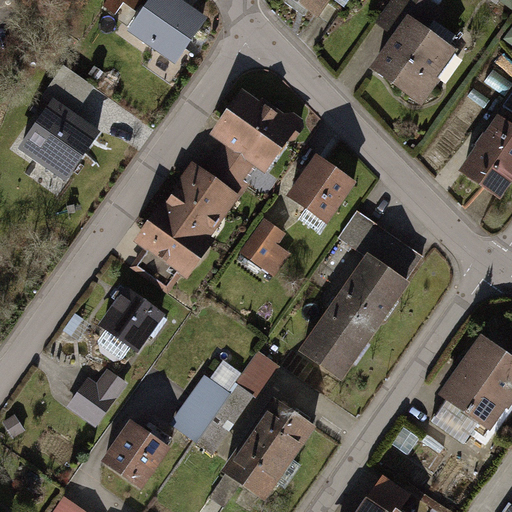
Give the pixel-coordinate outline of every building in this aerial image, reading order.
[(180,0),(152,0),(129,36),(177,67),(209,18),(180,0)] [(341,0),(300,0),(329,19),(341,0)] [(448,7),(437,0),(398,0),(382,24),(405,40),(386,69),(436,103),(472,50),(436,25),(448,7)] [(84,108),(98,86),(74,70),(59,91),(84,108)] [(311,129),(255,89),(220,138),(231,146),(211,173),(201,166),(145,243),(200,282),(227,245),(217,238),(267,170),(277,177),(311,129)] [(96,135),(52,105),(23,149),(67,178),(96,135)] [(511,118),(509,116),(473,174),(511,197),(511,118)] [(371,184),(332,157),(303,198),(342,225),(371,184)] [(430,258),(363,213),(346,239),(375,259),(313,351),(360,382),(427,283),(417,276),(430,258)] [(294,234),(272,219),(248,254),(282,277),(298,254),(286,246),(294,234)] [(174,313),(129,285),(105,324),(149,352),(174,313)] [(511,425),(511,347),(496,337),(456,397),(508,431),(511,425)] [(243,376),(222,361),(176,425),(220,456),(283,366),(261,350),(243,376)] [(102,384),(94,378),(72,409),(104,431),(137,384),(113,367),(102,384)] [(332,429),(286,398),(236,473),(283,504),(332,429)] [(186,449),(143,422),(115,466),(158,493),(186,449)] [(87,511),(64,498),(56,511),(87,511)] [(405,511),(383,498),(373,511),(405,511)]
